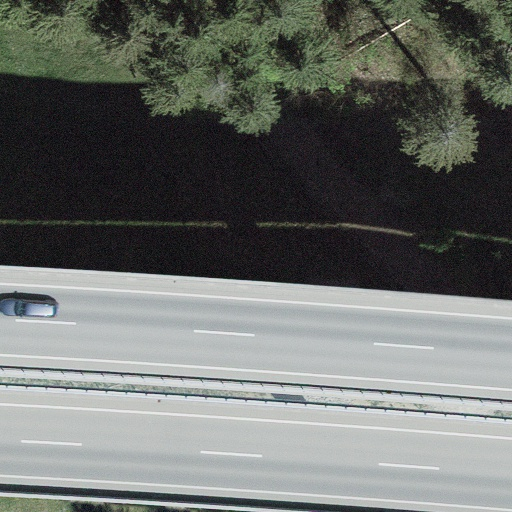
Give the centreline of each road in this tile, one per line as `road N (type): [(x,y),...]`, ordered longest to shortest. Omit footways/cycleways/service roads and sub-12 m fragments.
road 1 (motorway): [(511,356),(0,322)]
road 2 (motorway): [(0,442),(511,476)]
